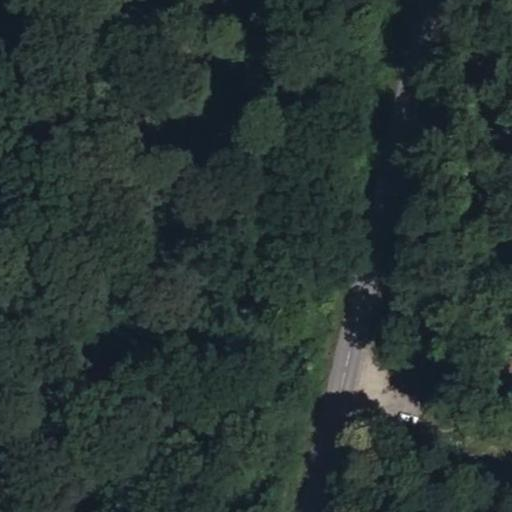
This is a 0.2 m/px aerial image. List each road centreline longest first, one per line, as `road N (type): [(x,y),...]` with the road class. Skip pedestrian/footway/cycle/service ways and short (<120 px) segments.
road 1 (tertiary): [(312,511),(432,0)]
road 2 (track): [(340,388),(511,434)]
